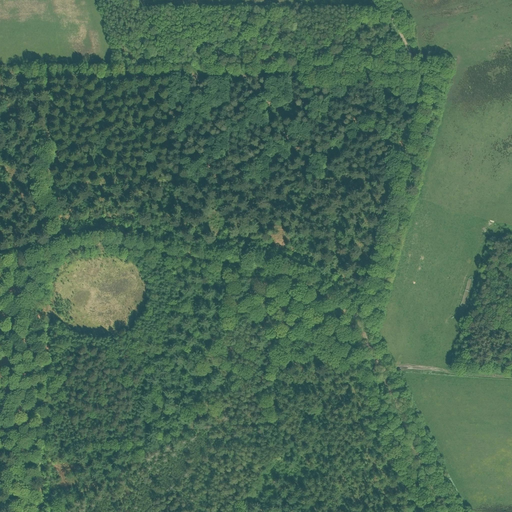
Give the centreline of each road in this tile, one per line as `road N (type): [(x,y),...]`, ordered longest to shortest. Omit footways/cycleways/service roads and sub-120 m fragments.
road 1 (track): [(0,76),(423,76)]
road 2 (track): [(333,301),(292,275),(155,246),(95,244),(0,269)]
road 3 (track): [(361,328),(435,78),(423,76)]
road 4 (track): [(49,272),(44,511)]
road 5 (track): [(449,511),(378,365)]
road 6 (track): [(46,76),(48,229)]
road 7 (track): [(511,372),(378,365)]
